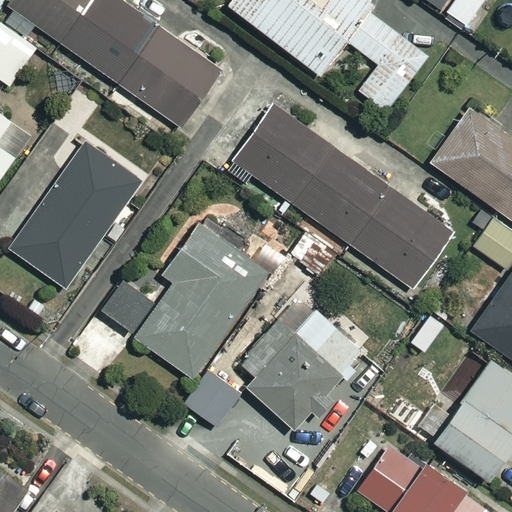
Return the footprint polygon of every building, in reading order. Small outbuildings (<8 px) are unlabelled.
[(0,0),(0,15),(10,0),(0,0)] [(225,73),(121,0),(18,0),(12,9),(185,130),(225,73)] [(239,0),(233,9),(326,79),(352,44),(382,66),(362,93),(389,114),(431,59),(368,11),(376,0),(239,0)] [(450,0),(427,0),(443,11),(450,0)] [(489,0),(459,0),(450,14),(470,28),(489,0)] [(39,50),(0,23),(0,77),(14,87),(39,50)] [(456,233),(277,106),(231,171),(248,183),(254,176),(415,291),(456,233)] [(501,212),(511,219),(511,138),(472,110),(434,165),(501,212)] [(0,185),(34,139),(0,114),(0,185)] [(145,184),(89,143),(12,250),(68,290),(145,184)] [(511,269),(511,219),(501,212),(476,248),(511,272),(511,269)] [(105,311),(141,335),(137,341),(193,379),(268,271),(240,252),(243,247),(207,222),(169,278),(177,283),(160,308),(124,283),(105,311)] [(511,280),(475,332),(511,358),(511,280)] [(366,353),(301,297),(244,363),(260,378),(250,389),(299,431),(366,353)] [(435,404),(417,429),(495,483),(511,458),(511,375),(494,363),(456,418),(435,404)] [(246,397),(212,372),(188,406),(223,430),(246,397)] [(428,471),(393,447),(361,493),(388,511),(491,511),(471,498),(473,494),(432,465),(428,471)] [(0,511),(13,511),(29,489),(0,468),(0,511)]
